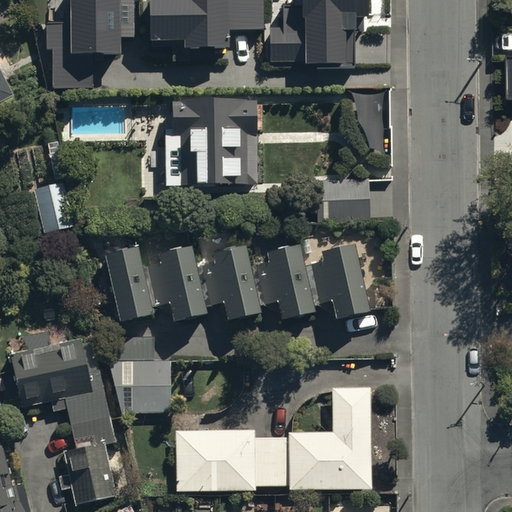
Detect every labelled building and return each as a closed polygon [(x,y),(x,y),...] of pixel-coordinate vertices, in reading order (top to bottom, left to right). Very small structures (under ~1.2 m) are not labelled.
[(51,88),(90,87),(89,54),(117,53),(117,35),(132,35),(130,0),(66,0),(67,22),(44,23),(45,47),(50,47),(51,88)] [(146,0),(147,42),(180,41),(180,49),(226,48),(226,30),(261,29),(260,0),(146,0)] [(364,0),(299,0),(299,4),(280,5),(280,28),(267,28),(267,65),(353,64),(352,16),(364,16),(364,0)] [(0,70),(0,99),(12,93),(0,70)] [(171,106),(170,192),(262,193),(263,107),(171,106)] [(368,178),(327,179),(328,221),(369,220),(368,178)] [(33,189),(43,231),(74,224),(64,182),(33,189)] [(135,249),(104,255),(119,322),(152,315),(150,308),(169,304),(173,321),(206,314),(205,307),(221,304),(225,322),(260,315),(259,308),(276,304),(280,319),(314,312),(313,306),(330,303),(333,320),(367,313),(353,244),(320,251),(323,264),(304,268),(300,251),(294,252),(293,246),(265,252),(268,266),(249,270),(244,246),(210,253),(213,266),(195,270),(190,245),(157,252),(160,266),(140,271),(135,249)] [(26,349),(9,352),(14,378),(16,378),(21,406),(51,400),(53,411),(68,409),(70,422),(57,424),(59,435),(73,432),(75,447),(63,449),(67,474),(58,475),(60,488),(71,486),(74,503),(114,496),(105,444),(113,443),(95,337),(50,345),(48,330),(24,335),(26,349)] [(113,336),(114,361),(153,360),(152,336),(113,336)] [(172,411),(171,365),(115,367),(116,407),(123,407),(123,413),(172,411)] [(254,428),(175,428),(175,491),(253,491),(252,484),(286,484),(286,489),(369,489),(369,384),(331,384),(331,429),(286,429),(286,434),(254,434),(254,428)] [(26,511),(14,485),(11,486),(0,438),(0,437),(0,511),(26,511)] [(111,511),(134,511),(129,503),(111,511)]
